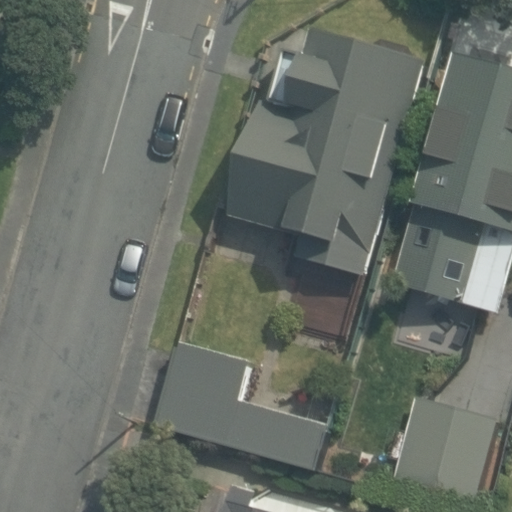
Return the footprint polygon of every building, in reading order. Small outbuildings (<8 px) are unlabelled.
[(306,262),(377,281),(435,63),(424,60),(420,47),(391,39),(377,47),(322,32),(315,58),(297,53),(283,105),(272,102),(240,219),(313,239),(306,262)] [(401,287),(504,316),(511,287),(511,70),(466,57),(401,287)] [(166,426),(324,471),(336,425),(246,400),(256,365),(188,346),(166,426)] [(400,482),(483,504),(506,421),(422,398),(400,482)] [(135,511),(371,511),(285,488),(268,497),(243,490),(236,511),(171,511),(138,503),(135,511)]
